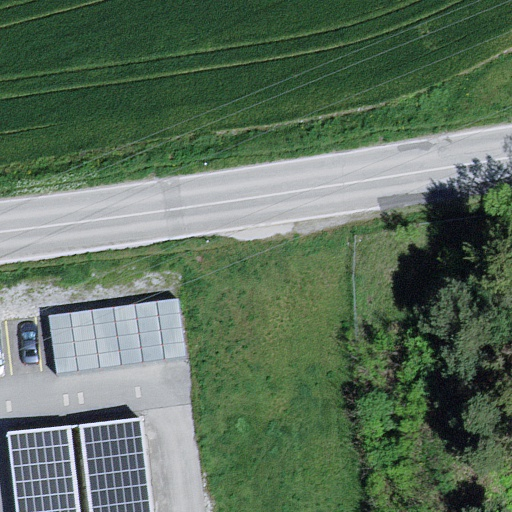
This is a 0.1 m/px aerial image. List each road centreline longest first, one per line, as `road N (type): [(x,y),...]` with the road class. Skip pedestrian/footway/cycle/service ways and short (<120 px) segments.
road 1 (tertiary): [(0,230),(511,156)]
road 2 (unknown): [(0,401),(160,373)]
